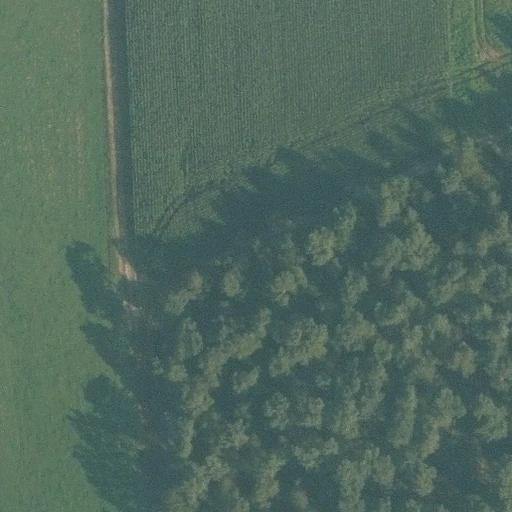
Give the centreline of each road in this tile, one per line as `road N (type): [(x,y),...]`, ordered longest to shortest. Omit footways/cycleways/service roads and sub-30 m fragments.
road 1 (track): [(112,0),(123,237),(162,511)]
road 2 (track): [(511,136),(132,308)]
